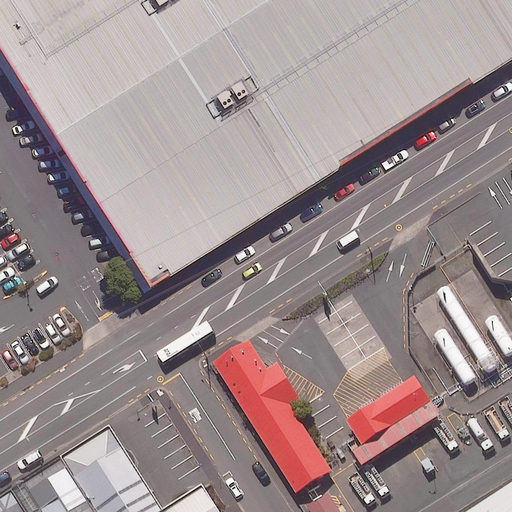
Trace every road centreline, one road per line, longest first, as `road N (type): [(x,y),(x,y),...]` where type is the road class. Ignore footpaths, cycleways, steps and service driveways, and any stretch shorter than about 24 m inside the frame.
road 1 (tertiary): [(164,349),(511,120)]
road 2 (tertiary): [(10,438),(19,399),(99,347),(93,280)]
road 3 (unclassified): [(164,349),(270,511)]
road 4 (tertiary): [(10,438),(164,349)]
